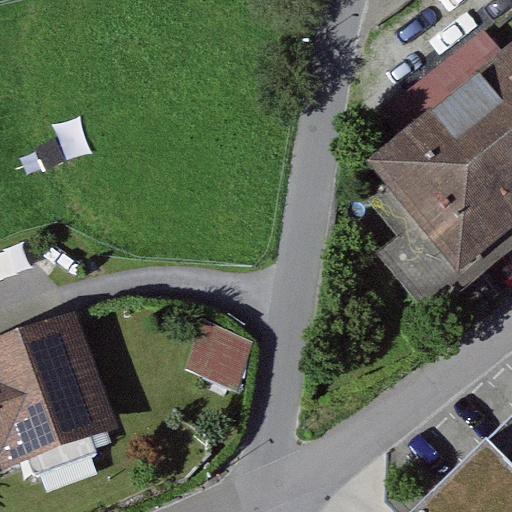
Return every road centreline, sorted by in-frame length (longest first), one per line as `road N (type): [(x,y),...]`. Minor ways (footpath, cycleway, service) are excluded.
road 1 (residential): [(258,503),(351,0)]
road 2 (residential): [(258,503),(363,444),(511,333)]
